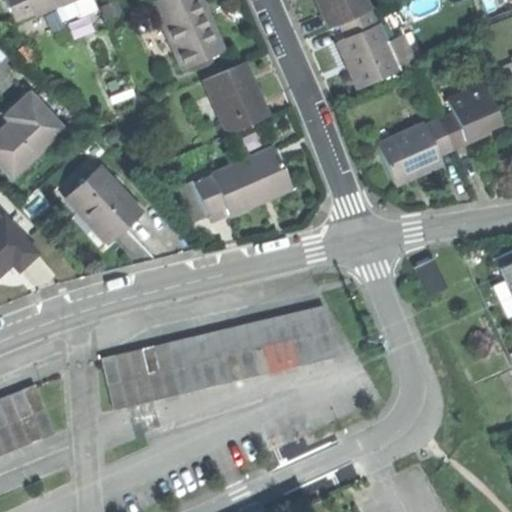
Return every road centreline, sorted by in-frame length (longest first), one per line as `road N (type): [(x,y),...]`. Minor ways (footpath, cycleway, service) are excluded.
road 1 (residential): [(216,511),(381,434),(410,405),(405,353),(363,241)]
road 2 (residential): [(0,342),(140,294),(363,241)]
road 3 (residential): [(264,0),(363,241)]
road 4 (residential): [(363,241),(511,215)]
